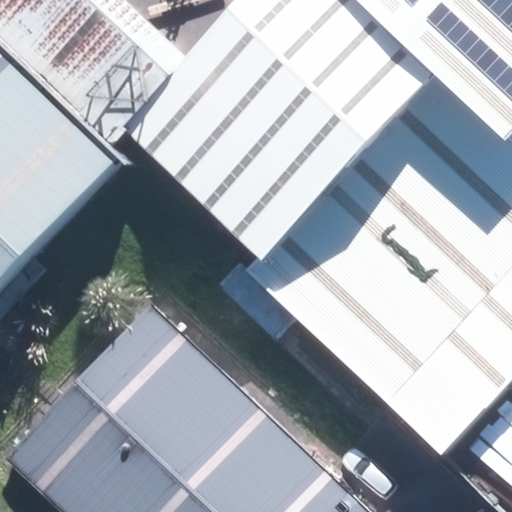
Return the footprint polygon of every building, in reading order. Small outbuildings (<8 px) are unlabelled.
[(121,0),(0,0),(0,12),(140,135),(199,68),(121,0)] [(260,0),(199,68),(140,135),(291,269),(459,80),(367,0),(260,0)] [(511,0),(367,0),(459,80),(511,127),(511,0)] [(0,342),(149,175),(0,44),(0,342)] [(511,407),(511,260),(395,158),(262,308),(452,475),(511,407)] [(375,511),(150,314),(0,482),(0,506),(6,511),(375,511)]
